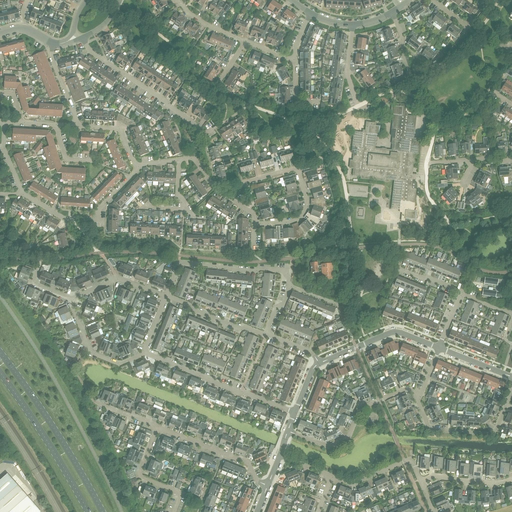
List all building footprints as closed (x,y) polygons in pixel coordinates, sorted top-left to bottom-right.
[(50,0),(54,2),(57,3),(55,8),(59,10),(59,9),(68,13),(70,7),(63,5),(64,2),(58,0),(50,0)] [(168,4),(165,0),(163,0),(156,5),(159,9),(156,12),(158,14),(163,11),(162,8),(168,4)] [(214,0),(210,0),(207,6),(209,8),(208,10),(212,13),(218,4),(213,1),(214,0)] [(265,4),(262,2),(263,0),(255,0),(254,2),(260,5),(258,7),(261,9),(265,4)] [(273,1),(269,6),(267,4),(263,10),(266,11),(267,10),(272,13),(277,4),(276,3),(277,2),(276,2),(274,0),(273,1)] [(362,0),(365,10),(371,8),(368,0),(362,0)] [(457,7),(460,9),(466,1),(464,0),(457,0),(455,3),(458,6),(457,7)] [(463,10),(467,12),(472,5),(466,1),(460,9),(462,11),(463,10)] [(424,5),(422,6),(419,3),(414,6),(420,14),(423,12),(423,14),(425,14),(429,12),(424,5)] [(225,4),(223,7),(218,4),(212,13),(217,16),(221,9),(224,11),(227,6),(225,4)] [(282,7),(282,6),(280,4),(279,4),(279,5),(277,4),(272,13),(276,16),(275,18),(277,19),(281,14),(279,12),(282,7)] [(478,10),(472,5),(467,12),(470,15),(469,16),(472,18),(475,14),(478,16),(481,11),(479,9),(478,10)] [(418,18),(417,16),(420,14),(414,6),(410,10),(412,13),(409,15),(414,22),(418,19),(418,18)] [(30,18),(35,20),(38,12),(33,10),(30,18)] [(287,10),(283,15),(281,14),(277,19),(280,21),(281,20),(285,23),(286,22),(286,21),(291,13),(287,10)] [(428,21),(432,25),(434,22),(437,24),(442,17),(438,13),(439,12),(436,10),(428,21)] [(44,14),(38,12),(35,20),(40,22),(42,17),(44,14)] [(170,15),(167,20),(169,22),(170,20),(175,24),(180,15),(176,12),(173,16),(170,15)] [(296,16),(291,13),(286,21),(286,22),(288,23),(288,24),(290,26),(289,27),(292,29),(295,23),(293,22),(296,16)] [(178,29),(180,30),(181,29),(187,20),(185,18),(180,15),(175,24),(179,27),(178,28),(179,28),(178,29)] [(243,22),(238,20),(239,16),(236,15),(234,21),(237,22),(234,29),(239,31),(243,22)] [(39,25),(44,28),(47,19),(42,17),(40,22),(39,25)] [(447,25),(445,24),(447,20),(442,17),(437,24),(441,28),(440,30),(442,32),(447,25)] [(44,28),(49,30),(53,21),(47,19),(44,28)] [(57,23),(53,21),(49,30),(54,32),(59,20),(57,23)] [(59,34),(63,25),(64,22),(59,20),(54,32),(56,32),(59,34)] [(184,30),(189,33),(195,25),(190,21),(190,22),(187,20),(181,29),(181,30),(183,31),(184,31),(184,30)] [(245,31),(248,32),(252,22),(249,20),(248,24),(243,22),(239,31),(244,33),(245,31)] [(248,32),(250,33),(249,36),(255,38),(259,29),(253,26),(255,23),(252,22),(248,32)] [(322,27),(314,24),(313,27),(310,26),(308,31),(317,35),(319,30),(321,30),(322,27)] [(447,35),(448,33),(451,35),(457,27),(452,24),(450,27),(447,25),(442,32),(447,35)] [(197,40),(200,35),(199,34),(201,31),(198,29),(199,28),(195,25),(189,33),(194,36),(193,37),(197,40)] [(261,38),(263,39),(264,39),(268,30),(267,30),(269,27),(265,25),(265,27),(262,27),(261,30),(259,29),(255,38),(260,40),(261,38)] [(376,31),(377,34),(378,33),(378,35),(379,35),(382,34),(383,37),(392,34),(390,29),(387,30),(386,27),(376,31)] [(462,36),(459,34),(462,31),(457,27),(451,35),(454,37),(453,38),(453,40),(457,43),(462,36)] [(265,42),(271,45),(274,35),(269,33),(268,33),(269,31),(268,30),(264,39),(266,40),(265,42)] [(308,31),(306,36),(315,40),(317,35),(308,31)] [(276,47),(279,40),(281,41),(284,35),(279,33),(276,32),(274,35),(271,45),(276,47)] [(407,38),(410,40),(407,43),(412,47),(418,39),(415,37),(417,35),(412,32),(407,38)] [(100,39),(100,38),(103,43),(112,39),(110,34),(105,36),(104,33),(98,36),(100,39)] [(213,33),(211,38),(208,36),(206,42),(209,43),(209,42),(214,44),(218,35),(213,33)] [(392,44),(391,41),(394,40),(392,34),(383,37),(385,41),(381,42),(381,43),(382,47),(384,47),(390,44),(391,45),(392,44)] [(214,44),(217,45),(216,50),(217,50),(223,37),(218,35),(214,44)] [(306,36),(304,41),(313,45),(315,40),(306,36)] [(363,36),(362,39),(358,39),(358,44),(366,45),(368,45),(369,37),(363,36)] [(221,47),(224,48),(228,39),(223,37),(217,50),(220,51),(221,47)] [(115,40),(113,41),(112,39),(103,43),(105,48),(114,44),(114,43),(116,43),(115,40)] [(226,57),(229,58),(234,47),(231,46),(233,42),(228,39),(224,48),(229,50),(226,57)] [(419,47),(422,49),(427,42),(426,42),(427,41),(425,39),(424,41),(422,39),(421,41),(418,39),(412,47),(417,51),(419,47)] [(301,46),(302,46),(300,49),(311,51),(313,52),(313,49),(312,48),(313,45),(304,41),(301,46)] [(422,49),(424,51),(422,54),(427,58),(432,50),(427,47),(429,44),(430,43),(428,42),(427,43),(427,42),(422,49)] [(1,44),(3,54),(9,53),(7,45),(2,46),(1,44)] [(120,46),(116,48),(114,44),(105,48),(108,53),(115,50),(116,53),(119,51),(121,49),(120,46)] [(384,50),(386,49),(388,55),(397,51),(395,46),(392,47),(391,45),(390,44),(384,47),(382,47),(384,50)] [(300,53),(300,58),(310,58),(310,53),(311,51),(300,49),(300,50),(300,53)] [(431,61),(434,58),(436,60),(438,57),(441,53),(438,50),(436,51),(435,52),(432,50),(427,58),(431,61)] [(115,62),(120,65),(126,56),(121,53),(122,52),(119,51),(116,53),(114,55),(118,57),(115,62)] [(397,61),(396,59),(399,57),(397,51),(388,55),(389,58),(385,60),(387,65),(394,62),(395,62),(397,61)] [(33,56),(35,61),(46,57),(44,52),(33,56)] [(254,61),(258,62),(261,55),(255,52),(254,55),(251,54),(248,62),(253,64),(254,61)] [(368,56),(368,54),(368,53),(364,53),(364,55),(360,55),(356,54),(355,60),(363,61),(365,61),(366,56),(368,56)] [(80,54),(76,56),(69,57),(70,58),(72,66),(79,64),(80,62),(79,62),(80,54)] [(81,54),(80,54),(79,62),(80,62),(79,64),(84,68),(89,60),(81,54)] [(130,65),(133,60),(135,58),(131,55),(129,58),(126,56),(120,65),(125,68),(127,64),(130,65)] [(261,55),(258,62),(256,65),(257,66),(256,68),(259,70),(260,67),(264,69),(266,65),(269,58),(261,55)] [(35,61),(37,67),(48,62),(46,57),(35,61)] [(269,74),(271,75),(272,75),(272,73),(275,65),(276,65),(278,61),(275,59),(275,61),(269,58),(266,65),(269,67),(268,69),(270,70),(269,74)] [(132,68),(137,71),(142,62),(138,59),(132,68)] [(94,63),(89,60),(84,68),(88,70),(86,72),(87,73),(94,63)] [(212,63),(213,63),(210,68),(218,73),(222,69),(218,66),(219,63),(214,60),(212,63)] [(363,66),(363,61),(355,60),(355,65),(358,65),(360,69),(365,68),(368,67),(367,66),(365,67),(364,66),(363,66)] [(37,72),(38,73),(39,72),(50,68),(48,62),(37,67),(39,71),(37,72)] [(137,71),(141,74),(147,65),(142,62),(137,71)] [(388,68),(390,67),(392,72),(402,69),(400,63),(396,65),(395,62),(394,62),(387,65),(388,68)] [(99,66),(94,63),(87,73),(88,73),(89,71),(93,74),(99,66)] [(141,74),(146,77),(151,68),(147,65),(141,74)] [(284,67),(280,69),(279,67),(276,65),(275,65),(272,73),(274,74),(275,72),(277,71),(280,76),(287,72),(287,71),(286,69),(285,69),(284,67)] [(103,69),(99,66),(93,74),(92,76),(97,79),(103,69)] [(106,71),(103,69),(97,79),(101,82),(103,80),(108,72),(109,71),(110,68),(111,68),(109,67),(106,71)] [(233,70),(230,75),(238,80),(241,76),(242,76),(244,74),(239,70),(234,67),(233,70)] [(360,69),(361,73),(358,75),(362,79),(368,74),(370,73),(370,72),(369,70),(368,70),(367,69),(368,68),(368,67),(365,68),(360,69)] [(50,68),(39,72),(40,73),(41,77),(52,73),(50,68)] [(146,77),(150,80),(156,71),(151,68),(146,77)] [(204,70),(207,72),(215,78),(217,75),(218,73),(210,68),(209,70),(205,68),(204,70)] [(401,79),(400,76),(404,75),(402,69),(392,72),(394,75),(392,76),(391,78),(393,82),(401,79)] [(150,80),(155,83),(160,74),(156,71),(150,80)] [(103,80),(107,83),(113,75),(108,72),(103,80)] [(207,82),(208,79),(213,82),(215,78),(207,72),(204,77),(204,76),(202,79),(207,82)] [(290,77),(287,72),(280,76),(283,81),(281,82),(281,85),(288,85),(288,82),(286,79),(290,77)] [(41,77),(43,83),(54,78),(52,73),(41,77)] [(155,83),(159,86),(165,77),(160,74),(155,83)] [(362,79),(365,83),(371,79),(368,74),(362,79)] [(107,83),(114,88),(117,84),(116,84),(117,83),(119,80),(113,75),(107,83)] [(230,75),(227,79),(235,85),(238,80),(230,75)] [(17,78),(11,77),(10,89),(17,89),(21,84),(16,84),(17,78)] [(66,81),(68,86),(79,82),(77,77),(73,78),(68,80),(66,81)] [(159,86),(164,89),(169,80),(165,77),(159,86)] [(43,83),(46,88),(56,83),(54,78),(43,83)] [(233,90),(233,89),(235,85),(227,79),(224,84),(228,87),(227,89),(232,92),(233,90)] [(376,81),(375,83),(371,79),(365,83),(368,88),(371,85),(373,88),(378,84),(376,81)] [(164,89),(168,92),(174,83),(169,80),(164,89)] [(500,88),(501,89),(501,90),(506,93),(511,83),(507,80),(506,81),(503,80),(500,86),(499,87),(500,88)] [(68,86),(71,92),(82,87),(79,82),(68,86)] [(46,88),(48,93),(59,89),(56,83),(46,88)] [(178,86),(174,83),(168,92),(173,95),(178,86)] [(17,89),(19,96),(30,92),(28,86),(22,88),(21,84),(17,89)] [(118,96),(123,89),(118,85),(113,93),(112,92),(110,95),(113,97),(115,94),(118,96)] [(279,88),(279,94),(282,94),(290,94),(290,88),(286,88),(286,85),(288,85),(281,85),(279,85),(279,87),(279,88)] [(301,95),(305,95),(309,95),(309,94),(312,94),(312,89),(311,89),(311,86),(300,86),(300,91),(301,91),(301,95)] [(71,92),(73,97),(84,93),(82,87),(71,92)] [(61,94),(59,89),(48,93),(50,99),(61,94)] [(118,96),(117,98),(122,102),(128,92),(123,89),(118,96)] [(178,97),(182,99),(178,105),(183,108),(191,96),(189,99),(184,96),(186,93),(182,90),(178,97)] [(19,96),(20,101),(26,100),(31,98),(30,92),(19,96)] [(133,95),(128,92),(122,102),(126,105),(128,103),(133,95)] [(86,98),(84,93),(73,97),(75,103),(86,98)] [(287,107),(287,103),(287,100),(290,100),(290,94),(282,94),(282,97),(279,97),(278,98),(278,102),(279,103),(282,103),(282,107),(287,107)] [(128,103),(133,106),(138,98),(133,95),(128,103)] [(198,100),(195,99),(191,96),(183,108),(188,111),(192,104),(194,106),(198,100)] [(133,106),(137,109),(142,101),(138,98),(133,106)] [(29,109),(26,100),(20,101),(23,111),(26,113),(29,109)] [(194,106),(197,107),(193,114),(197,117),(203,109),(198,105),(201,102),(198,100),(194,106)] [(137,109),(136,111),(141,115),(147,104),(142,101),(137,109)] [(145,117),(147,115),(152,107),(147,104),(141,115),(145,117)] [(350,160),(350,168),(354,168),(353,175),(361,176),(361,178),(390,181),(390,179),(394,180),(391,209),(400,210),(400,211),(401,212),(402,212),(401,221),(404,221),(405,218),(415,220),(416,211),(414,211),(416,189),(411,189),(412,183),(412,179),(413,180),(415,178),(415,177),(417,177),(417,175),(416,175),(412,174),(412,171),(414,153),(418,154),(420,139),(413,138),(416,117),(407,116),(407,115),(406,113),(405,113),(406,105),(396,104),(395,106),(392,106),(391,114),(393,115),(392,129),(391,135),(393,137),(394,138),(392,140),(392,143),(393,144),(392,150),(386,150),(386,149),(382,149),(375,149),(376,135),(379,135),(379,126),(375,126),(366,125),(365,131),(364,130),(363,131),(363,133),(354,132),(352,146),(352,153),(355,156),(353,157),(353,160),(353,161),(350,160)] [(506,104),(504,108),(500,114),(505,117),(510,109),(506,107),(508,105),(506,104)] [(90,111),(81,110),(82,114),(85,114),(85,119),(91,120),(92,111),(92,108),(90,107),(90,111)] [(150,120),(151,118),(152,118),(157,110),(152,107),(147,115),(146,118),(150,120)] [(202,120),(205,115),(210,117),(213,112),(209,110),(208,111),(203,109),(197,117),(202,120)] [(157,121),(158,119),(160,121),(164,115),(157,110),(152,118),(157,121)] [(114,114),(115,112),(109,112),(108,121),(114,121),(116,121),(119,114),(114,114)] [(241,116),(236,119),(242,128),(247,125),(241,116)] [(159,124),(162,130),(170,126),(168,121),(167,121),(167,119),(162,122),(163,123),(159,124)] [(236,119),(232,122),(239,134),(242,132),(240,129),(242,128),(236,119)] [(134,122),(130,120),(126,126),(128,127),(129,128),(134,122)] [(129,133),(130,132),(132,135),(140,132),(138,126),(136,127),(134,122),(129,128),(129,130),(128,130),(129,133)] [(232,122),(227,125),(233,134),(235,132),(237,135),(239,134),(232,122)] [(227,125),(223,128),(228,137),(233,134),(227,125)] [(162,130),(164,135),(172,131),(170,126),(162,130)] [(218,131),(224,140),(228,137),(223,128),(218,131)] [(46,131),(36,130),(35,142),(36,142),(36,136),(46,137),(49,133),(46,131)] [(164,135),(166,140),(175,137),(172,131),(164,135)] [(132,135),(134,141),(142,137),(140,132),(132,135)] [(46,137),(49,147),(55,145),(52,135),(49,133),(46,137)] [(470,153),(469,143),(469,142),(472,142),(472,141),(472,133),(468,133),(468,136),(466,136),(467,143),(461,144),(462,154),(470,153)] [(505,151),(504,145),(507,144),(505,133),(502,133),(502,136),(501,137),(497,138),(496,139),(497,146),(496,146),(495,147),(496,148),(497,149),(498,149),(498,152),(505,151)] [(104,142),(106,143),(108,140),(104,140),(104,135),(99,134),(98,142),(104,143),(104,142)] [(134,141),(136,146),(145,142),(142,137),(134,141)] [(166,140),(168,146),(177,142),(175,137),(166,140)] [(486,146),(489,146),(487,138),(483,138),(484,145),(474,146),(475,154),(486,153),(486,146)] [(456,155),(455,148),(458,148),(457,142),(457,139),(454,139),(455,144),(448,145),(449,156),(456,155)] [(108,140),(106,143),(107,143),(109,148),(117,145),(115,140),(109,142),(109,140),(108,140)] [(136,146),(138,151),(147,147),(145,142),(136,146)] [(168,146),(170,151),(179,147),(177,142),(168,146)] [(443,157),(442,150),(445,150),(445,143),(440,143),(440,145),(435,146),(436,157),(443,157)] [(55,145),(49,147),(44,148),(45,154),(56,150),(55,145)] [(109,148),(112,153),(119,150),(117,145),(109,148)] [(219,146),(217,147),(209,149),(210,152),(209,153),(210,155),(218,153),(220,153),(219,146)] [(138,151),(140,156),(149,153),(147,147),(138,151)] [(182,155),(181,153),(179,147),(170,151),(173,156),(179,154),(180,156),(182,155)] [(290,160),(290,159),(293,158),(291,149),(284,150),(287,161),(290,160)] [(58,156),(56,150),(45,154),(47,159),(58,156)] [(112,153),(114,159),(121,156),(119,150),(112,153)] [(285,161),(287,161),(284,150),(278,152),(281,162),(285,161)] [(266,152),(263,153),(267,166),(270,165),(269,165),(273,164),(271,156),(268,157),(266,152)] [(14,156),(16,161),(24,158),(21,153),(14,156)] [(210,155),(211,158),(212,158),(213,161),(220,159),(218,153),(210,155)] [(264,167),(267,166),(263,153),(260,154),(262,159),(258,160),(260,167),(264,166),(264,167)] [(60,161),(58,156),(47,159),(49,165),(60,161)] [(114,159),(116,164),(123,161),(121,156),(114,159)] [(16,161),(18,167),(26,163),(24,158),(16,161)] [(253,169),(251,161),(251,160),(250,160),(245,161),(247,172),(250,171),(250,170),(253,169)] [(62,168),(60,161),(49,165),(50,171),(56,169),(57,173),(62,168)] [(126,169),(125,167),(126,166),(123,161),(116,164),(118,169),(122,168),(123,170),(126,169)] [(245,161),(238,163),(238,164),(241,173),(244,172),(245,172),(247,172),(245,161)] [(18,167),(20,172),(28,169),(26,163),(18,167)] [(457,169),(452,169),(452,165),(445,166),(445,168),(444,168),(445,175),(447,175),(457,174),(457,169)] [(216,171),(216,174),(225,172),(223,166),(215,168),(216,171)] [(316,166),(308,169),(309,172),(307,172),(308,178),(317,175),(316,170),(317,169),(316,166)] [(499,168),(499,177),(502,183),(504,182),(504,181),(508,180),(509,182),(511,181),(511,176),(511,173),(509,173),(508,167),(499,168)] [(62,180),(68,180),(68,168),(62,168),(57,173),(62,174),(62,180)] [(20,172),(23,177),(30,174),(28,169),(20,172)] [(143,172),(146,178),(144,180),(146,182),(147,181),(153,182),(153,172),(149,172),(149,170),(147,170),(147,172),(143,172)] [(143,172),(138,177),(134,181),(141,187),(146,182),(144,180),(146,178),(143,172)] [(216,174),(217,177),(218,176),(219,180),(226,178),(225,172),(216,174)] [(485,172),(483,175),(479,173),(477,178),(488,184),(485,182),(488,178),(489,178),(491,175),(485,172)] [(122,178),(121,178),(123,176),(121,174),(119,175),(116,173),(112,177),(118,183),(122,178)] [(190,173),(185,177),(190,185),(197,179),(194,175),(192,176),(190,173)] [(23,177),(25,182),(30,180),(31,183),(33,180),(32,179),(30,174),(23,177)] [(312,182),(313,185),(321,183),(320,180),(319,180),(317,175),(308,178),(310,183),(312,182)] [(291,176),(282,178),(283,181),(284,181),(286,186),(295,184),(294,178),(292,179),(291,176)] [(112,177),(108,181),(114,187),(118,183),(112,177)] [(484,187),(482,191),(488,194),(489,191),(486,189),(488,184),(477,178),(474,183),(483,187),(484,187)] [(190,185),(193,189),(201,184),(197,179),(190,185)] [(33,180),(31,183),(32,185),(29,189),(34,192),(39,185),(34,182),(33,180)] [(108,181),(104,185),(110,191),(114,187),(108,181)] [(141,192),(138,190),(141,187),(134,181),(130,185),(137,192),(139,194),(141,192)] [(254,189),(256,194),(265,192),(264,187),(265,186),(264,183),(255,185),(256,188),(254,189)] [(311,189),(313,194),(322,192),(321,186),(322,186),(321,183),(313,185),(313,188),(311,189)] [(193,189),(196,194),(204,189),(201,184),(193,189)] [(287,195),(293,193),(296,193),(295,189),(297,189),(295,184),(286,186),(287,191),(286,191),(287,195)] [(34,192),(39,195),(43,188),(39,185),(34,192)] [(104,185),(100,189),(106,195),(110,191),(104,185)] [(130,185),(126,189),(133,196),(137,192),(130,185)] [(39,195),(44,198),(48,191),(43,188),(39,195)] [(451,188),(444,194),(442,196),(446,200),(455,192),(451,188)] [(100,189),(96,193),(102,199),(106,195),(100,189)] [(126,189),(122,193),(129,200),(133,196),(126,189)] [(207,193),(204,189),(196,194),(200,199),(207,193)] [(44,198),(49,201),(53,194),(48,191),(44,198)] [(472,194),(471,195),(476,203),(478,205),(482,202),(481,199),(477,194),(475,191),(471,193),(472,194)] [(259,199),(260,202),(268,200),(268,197),(266,197),(265,192),(256,194),(257,200),(259,199)] [(316,198),(317,202),(325,203),(325,199),(324,199),(322,192),(313,194),(314,199),(316,198)] [(451,202),(454,200),(456,202),(457,202),(458,198),(457,197),(458,196),(455,192),(446,200),(449,204),(451,202)] [(91,203),(94,200),(98,203),(102,199),(96,193),(92,197),(92,198),(90,199),(84,199),(84,207),(90,207),(90,203),(91,203)] [(122,193),(118,197),(125,204),(129,200),(122,193)] [(287,195),(285,195),(286,199),(287,198),(288,204),(297,201),(296,196),(294,196),(293,193),(287,195)] [(58,197),(53,194),(49,201),(54,204),(58,197)] [(466,201),(466,204),(467,206),(470,204),(472,206),(474,208),(478,205),(476,203),(471,195),(466,198),(468,200),(466,201)] [(207,204),(212,207),(217,199),(212,196),(207,204)] [(114,201),(114,202),(112,205),(110,205),(117,207),(120,209),(122,210),(126,205),(125,204),(118,197),(114,201)] [(15,211),(16,210),(19,211),(25,202),(21,199),(19,202),(16,201),(11,209),(15,211)] [(212,207),(217,210),(222,202),(217,199),(212,207)] [(259,206),(260,211),(270,209),(268,203),(269,203),(268,200),(260,202),(261,205),(259,206)] [(230,207),(232,203),(229,201),(228,204),(222,213),(227,216),(232,208),(230,207)] [(302,205),(299,206),(297,201),(288,204),(290,209),(289,209),(290,212),(298,210),(302,209),(302,205)] [(21,215),(26,218),(31,209),(28,208),(30,205),(25,202),(19,211),(23,213),(21,215)] [(217,210),(222,213),(228,204),(228,203),(227,205),(222,202),(217,210)] [(314,206),(312,210),(321,213),(324,206),(325,206),(325,203),(317,202),(317,203),(316,206),(314,206)] [(110,205),(109,215),(119,216),(119,210),(120,209),(117,207),(110,205)] [(30,220),(31,219),(34,221),(40,211),(35,208),(33,211),(31,209),(26,218),(30,220)] [(240,214),(236,212),(237,211),(232,208),(227,216),(232,219),(232,218),(234,219),(240,214)] [(263,220),(265,219),(273,217),(272,213),(271,214),(270,209),(260,211),(263,220)] [(312,215),(311,219),(317,224),(320,220),(319,220),(321,213),(312,210),(310,215),(312,215)] [(34,221),(37,222),(36,224),(40,226),(45,218),(43,217),(45,214),(40,211),(34,221)] [(245,219),(245,217),(239,216),(239,219),(239,224),(251,225),(251,222),(248,222),(248,219),(245,219)] [(42,228),(43,228),(44,227),(45,228),(48,230),(49,230),(50,227),(55,220),(54,220),(50,217),(48,220),(45,218),(40,226),(40,227),(39,228),(41,229),(42,228)] [(307,220),(303,223),(309,231),(314,226),(315,227),(317,224),(311,219),(308,222),(307,220)] [(55,230),(53,233),(54,234),(60,229),(57,227),(59,223),(55,220),(50,227),(55,230)] [(297,230),(300,238),(304,236),(303,235),(309,231),(303,223),(299,226),(300,228),(297,230)] [(293,228),(288,229),(289,238),(296,238),(296,239),(300,238),(297,230),(293,231),(293,228)] [(57,235),(58,240),(66,238),(65,233),(61,234),(60,229),(54,234),(55,236),(57,235)] [(276,229),(271,230),(271,239),(276,239),(277,240),(280,240),(279,231),(276,232),(276,229)] [(283,231),(279,231),(280,240),(283,240),(283,239),(289,238),(288,229),(283,229),(283,231)] [(262,232),(262,241),(266,241),(266,240),(271,239),(271,230),(265,230),(265,232),(262,232)] [(69,247),(66,238),(58,240),(59,246),(58,246),(59,249),(60,249),(69,247)] [(246,251),(246,248),(247,248),(247,242),(238,241),(238,247),(238,251),(246,251)] [(403,263),(408,265),(413,253),(411,253),(410,254),(407,252),(403,263)] [(408,265),(414,267),(418,257),(414,255),(415,254),(413,253),(408,265)] [(414,267),(419,269),(423,258),(421,257),(421,258),(418,257),(414,267)] [(109,258),(108,259),(107,259),(113,266),(116,264),(111,258),(109,258)] [(419,269),(424,271),(429,258),(428,261),(425,260),(425,258),(423,258),(419,269)] [(425,268),(431,270),(435,259),(433,258),(432,260),(429,258),(424,271),(425,268)] [(431,270),(436,273),(440,262),(437,261),(437,260),(435,259),(431,270)] [(118,265),(120,266),(118,272),(124,274),(127,265),(121,263),(122,262),(119,261),(118,265)] [(334,279),(332,263),(321,264),(321,265),(318,266),(317,262),(310,263),(311,273),(318,272),(318,269),(321,268),(322,280),(334,279)] [(441,275),(446,263),(444,262),(443,264),(440,262),(436,273),(441,275)] [(441,275),(446,277),(450,267),(447,265),(448,264),(446,263),(441,275)] [(107,275),(105,271),(110,269),(107,264),(98,268),(97,268),(102,279),(107,276),(107,275)] [(129,276),(132,270),(134,271),(137,266),(137,265),(134,264),(133,268),(127,265),(124,274),(129,276)] [(140,265),(137,264),(137,265),(137,266),(134,271),(137,272),(135,278),(140,281),(144,272),(140,271),(141,269),(139,268),(140,267),(139,266),(140,265)] [(446,277),(452,279),(456,268),(456,267),(457,264),(455,264),(454,268),(450,267),(446,277)] [(31,268),(26,265),(24,269),(23,268),(21,273),(29,276),(31,271),(30,271),(31,268)] [(96,280),(97,281),(102,279),(97,268),(91,269),(90,266),(87,267),(88,270),(89,272),(91,275),(93,274),(96,280)] [(39,273),(42,274),(39,280),(45,282),(49,274),(44,272),(44,271),(44,270),(44,268),(42,267),(39,273)] [(195,278),(195,276),(194,276),(196,272),(185,268),(183,274),(195,278)] [(463,272),(464,270),(462,269),(461,271),(458,270),(458,268),(456,268),(452,279),(457,281),(461,271),(463,272)] [(146,283),(149,277),(151,278),(154,271),(152,270),(151,271),(148,270),(147,273),(144,272),(140,281),(146,283)] [(92,284),(89,278),(90,278),(89,276),(91,275),(89,272),(87,273),(86,271),(87,275),(85,276),(86,277),(82,278),(86,288),(92,286),(91,285),(92,284)] [(154,279),(151,285),(157,287),(161,279),(155,277),(156,273),(157,271),(154,271),(151,278),(154,279)] [(53,279),(56,280),(58,274),(53,272),(52,275),(49,274),(45,282),(51,285),(53,279)] [(56,287),(62,289),(65,281),(62,279),(64,276),(61,275),(62,273),(59,272),(58,274),(56,280),(59,281),(56,287)] [(26,285),(26,281),(27,282),(29,276),(21,273),(21,274),(19,273),(17,279),(17,280),(19,281),(19,283),(21,287),(26,285)] [(183,274),(181,279),(191,283),(192,280),(194,280),(195,278),(183,274)] [(394,285),(399,287),(403,279),(398,277),(394,285)] [(80,289),(81,290),(86,288),(82,278),(79,280),(79,278),(75,280),(74,280),(74,287),(79,287),(80,289)] [(166,281),(161,279),(157,287),(163,290),(166,281)] [(181,279),(179,284),(190,289),(191,287),(190,286),(191,283),(181,279)] [(399,287),(404,289),(407,281),(403,279),(399,287)] [(70,280),(69,282),(65,281),(62,289),(68,291),(70,287),(74,287),(74,280),(70,280)] [(404,289),(409,291),(412,282),(407,281),(404,289)] [(409,291),(413,293),(417,284),(412,282),(409,291)] [(179,284),(177,289),(187,293),(188,290),(190,291),(190,289),(179,284)] [(413,293),(418,295),(421,286),(417,284),(413,293)] [(418,295),(423,297),(426,288),(421,286),(418,295)] [(24,294),(27,295),(27,296),(32,298),(35,290),(30,288),(29,290),(26,288),(24,294)] [(111,289),(108,290),(107,289),(102,291),(106,300),(111,297),(110,296),(113,295),(111,289)] [(117,289),(115,295),(118,296),(117,297),(123,299),(126,291),(121,289),(120,290),(117,289)] [(186,297),(187,293),(177,289),(175,295),(186,300),(187,297),(186,297)] [(38,304),(39,300),(41,301),(43,295),(40,294),(40,293),(35,290),(32,298),(31,301),(38,304)] [(496,292),(483,290),(482,296),(495,298),(496,292)] [(100,302),(101,302),(106,300),(102,291),(97,294),(98,295),(94,296),(97,302),(99,301),(100,302)] [(134,296),(131,294),(131,293),(126,291),(123,299),(128,301),(131,303),(134,296)] [(198,291),(194,301),(200,303),(205,292),(203,291),(202,292),(198,291)] [(289,300),(294,302),(297,293),(292,291),(289,300)] [(200,303),(205,305),(209,295),(206,294),(207,293),(205,292),(200,303)] [(439,292),(437,297),(446,300),(448,296),(439,292)] [(294,302),(299,304),(302,295),(297,293),(294,302)] [(43,303),(49,305),(52,297),(46,295),(46,296),(43,295),(41,301),(44,302),(43,303)] [(205,305),(211,307),(215,296),(213,295),(213,296),(209,295),(205,305)] [(299,304),(304,305),(307,297),(302,295),(299,304)] [(150,296),(149,299),(147,304),(155,307),(158,302),(156,301),(157,299),(150,296)] [(211,307),(216,309),(221,298),(220,297),(220,299),(217,298),(217,297),(215,296),(211,307)] [(57,308),(59,303),(61,304),(64,302),(60,300),(60,302),(56,300),(57,299),(52,297),(49,305),(48,307),(53,309),(54,307),(57,308)] [(217,308),(222,310),(227,298),(225,297),(224,299),(221,298),(216,309),(216,310),(217,308)] [(304,305),(308,307),(312,299),(307,297),(304,305)] [(437,297),(435,302),(444,305),(446,300),(437,297)] [(222,310),(227,312),(231,302),(228,300),(229,299),(227,298),(222,310)] [(259,301),(258,303),(270,308),(272,302),(262,298),(260,302),(259,301)] [(308,307),(313,309),(316,301),(312,299),(308,307)] [(89,300),(88,303),(88,304),(87,304),(86,304),(85,307),(86,307),(86,308),(97,312),(99,307),(97,306),(97,304),(96,303),(96,302),(89,300)] [(479,304),(478,304),(469,300),(467,306),(478,310),(479,308),(478,308),(479,304)] [(313,309),(318,311),(321,303),(316,301),(313,309)] [(227,312),(233,314),(237,302),(235,302),(234,303),(231,302),(227,312)] [(233,314),(238,316),(242,306),(239,305),(239,303),(237,302),(233,314)] [(435,302),(433,307),(442,310),(444,305),(435,302)] [(155,307),(147,304),(144,303),(142,308),(141,311),(144,312),(150,314),(151,311),(153,312),(155,307)] [(258,303),(257,305),(259,306),(257,309),(267,313),(270,308),(258,303)] [(318,311),(322,313),(326,304),(321,303),(318,311)] [(59,307),(60,311),(56,312),(59,317),(61,316),(69,313),(66,304),(64,305),(59,307)] [(322,313),(327,315),(331,306),(326,304),(322,313)] [(170,306),(168,311),(177,315),(179,310),(170,306)] [(243,318),(248,307),(246,306),(245,307),(242,306),(238,316),(243,318)] [(332,317),(336,308),(331,306),(327,315),(332,317)] [(467,306),(465,311),(475,315),(476,312),(477,312),(478,310),(467,306)] [(382,315),(387,317),(391,309),(386,307),(382,315)] [(91,316),(92,317),(94,317),(95,317),(97,312),(86,308),(84,313),(85,314),(84,317),(90,320),(91,316)] [(392,319),(396,321),(400,313),(401,309),(396,308),(395,311),(392,319)] [(252,313),(254,314),(265,319),(267,313),(257,309),(256,312),(252,311),(252,313)] [(387,317),(392,319),(395,311),(391,309),(387,317)] [(151,318),(149,317),(150,314),(144,312),(141,311),(140,315),(142,316),(141,320),(149,323),(151,318)] [(168,311),(166,316),(175,319),(177,315),(168,311)] [(465,311),(463,316),(474,321),(475,319),(473,318),(475,315),(465,311)] [(497,315),(496,317),(507,322),(509,316),(499,312),(498,316),(497,315)] [(71,321),(70,318),(71,318),(69,313),(61,316),(63,321),(64,321),(66,324),(71,321)] [(401,323),(405,315),(400,313),(396,321),(401,323)] [(406,321),(411,323),(414,315),(409,313),(406,321)] [(254,317),(253,320),(263,324),(265,319),(254,314),(253,316),(254,317)] [(411,323),(415,325),(419,315),(417,314),(416,316),(414,315),(411,323)] [(420,327),(423,319),(424,316),(420,314),(420,315),(419,315),(415,325),(420,327)] [(166,316),(165,321),(173,324),(175,319),(166,316)] [(460,322),(471,326),(472,322),(473,323),(475,324),(476,322),(474,321),(463,316),(460,322)] [(186,325),(191,327),(194,319),(189,317),(186,325)] [(496,320),(495,323),(505,327),(507,322),(496,317),(495,319),(496,320)] [(191,327),(196,329),(199,320),(194,319),(191,327)] [(277,329),(283,331),(287,320),(285,319),(285,321),(281,319),(277,329)] [(420,327),(425,329),(428,320),(423,319),(420,327)] [(141,320),(139,325),(138,327),(144,330),(145,327),(147,328),(149,323),(141,320)] [(196,329),(200,331),(204,322),(199,320),(196,329)] [(261,329),(263,324),(253,320),(252,323),(251,322),(250,325),(261,329)] [(283,331),(288,334),(292,324),(289,322),(289,321),(287,320),(283,331)] [(425,329),(429,331),(433,322),(428,320),(425,329)] [(438,324),(435,323),(436,321),(434,320),(433,322),(429,331),(434,333),(438,324)] [(66,328),(68,333),(76,329),(74,324),(73,325),(71,321),(66,324),(67,327),(66,328)] [(165,321),(163,325),(171,329),(173,324),(165,321)] [(89,325),(90,327),(88,328),(90,334),(101,329),(99,324),(98,324),(96,325),(95,322),(89,325)] [(200,331),(205,333),(208,324),(204,322),(200,331)] [(288,334),(293,336),(298,323),(296,322),(295,325),(292,324),(288,334)] [(293,336),(299,338),(303,328),(299,326),(301,323),(299,322),(299,323),(298,323),(293,336)] [(492,326),(492,328),(503,332),(505,327),(495,323),(494,326),(492,326)] [(205,333),(210,335),(213,326),(208,324),(205,333)] [(163,325),(161,330),(169,334),(171,329),(163,325)] [(214,338),(218,328),(213,326),(210,335),(214,336),(214,338)] [(137,330),(135,335),(143,339),(145,333),(143,333),(144,330),(138,327),(137,330)] [(304,340),(310,342),(314,332),(310,331),(311,329),(310,329),(311,327),(310,327),(309,329),(309,328),(304,340)] [(214,338),(219,340),(222,332),(217,330),(218,328),(214,338)] [(299,338),(304,340),(309,328),(307,328),(306,329),(303,328),(299,338)] [(448,338),(453,340),(456,332),(457,329),(455,328),(454,331),(451,330),(448,338)] [(491,334),(501,338),(503,332),(492,328),(491,330),(492,330),(491,334)] [(80,338),(78,334),(76,329),(68,333),(65,334),(68,339),(71,337),(73,341),(80,338)] [(101,335),(99,330),(101,329),(90,334),(92,339),(95,338),(96,340),(102,338),(104,337),(102,334),(101,335)] [(161,330),(159,335),(167,338),(169,334),(161,330)] [(344,330),(339,332),(343,341),(348,339),(344,330)] [(219,340),(223,342),(227,333),(222,332),(219,340)] [(339,332),(335,334),(338,343),(343,341),(339,332)] [(453,340),(458,342),(461,334),(456,332),(453,340)] [(223,342),(228,344),(231,335),(227,333),(223,342)] [(246,337),(245,339),(257,343),(259,338),(249,334),(247,337),(246,337)] [(335,334),(330,336),(334,345),(338,343),(335,334)] [(458,342),(462,344),(466,335),(461,334),(458,342)] [(135,335),(132,341),(131,343),(136,348),(138,343),(141,344),(143,339),(135,335)] [(159,335),(157,340),(166,343),(167,338),(159,335)] [(236,337),(231,335),(228,344),(233,346),(236,337)] [(466,348),(471,337),(466,335),(462,344),(467,346),(466,348)] [(330,336),(325,338),(329,347),(334,345),(330,336)] [(466,348),(471,350),(475,341),(470,339),(471,337),(466,348)] [(99,350),(104,352),(108,343),(103,341),(103,340),(102,338),(96,340),(99,347),(100,347),(99,350)] [(325,338),(321,340),(324,349),(329,347),(325,338)] [(246,341),(244,345),(255,349),(257,343),(245,339),(244,341),(246,341)] [(476,352),(479,343),(480,341),(475,339),(475,341),(471,350),(476,352)] [(157,340),(155,344),(164,348),(166,343),(157,340)] [(316,343),(319,351),(324,349),(321,340),(316,343)] [(73,341),(72,345),(70,344),(68,349),(76,352),(79,347),(77,347),(79,344),(73,341)] [(123,343),(124,346),(127,355),(133,353),(132,350),(136,348),(131,343),(129,341),(123,343)] [(398,343),(395,344),(394,341),(389,344),(392,352),(397,350),(400,349),(398,343)] [(110,354),(111,351),(113,352),(116,347),(116,345),(113,343),(113,345),(108,343),(104,352),(110,354)] [(476,352),(481,353),(484,345),(479,343),(476,352)] [(162,353),(164,348),(155,344),(153,349),(162,353)] [(383,346),(384,349),(382,350),(384,356),(387,355),(392,352),(389,344),(383,346)] [(403,344),(399,352),(398,355),(404,356),(405,354),(408,346),(403,344)] [(242,347),(241,349),(252,354),(255,349),(244,345),(243,348),(242,347)] [(481,353),(485,355),(489,347),(484,345),(481,353)] [(124,346),(119,349),(119,348),(116,347),(113,352),(120,355),(121,355),(122,357),(127,355),(124,346)] [(268,346),(266,351),(278,356),(278,354),(277,353),(278,350),(268,346)] [(405,354),(410,356),(413,348),(408,346),(405,354)] [(183,360),(187,352),(188,349),(183,347),(182,350),(178,358),(183,360)] [(485,355),(490,357),(493,349),(489,347),(485,355)] [(177,348),(173,356),(178,358),(182,350),(177,348)] [(382,357),(384,356),(382,350),(379,351),(378,348),(373,350),(377,359),(381,357),(382,357)] [(410,356),(414,358),(417,352),(418,352),(418,350),(413,348),(410,356)] [(74,359),(76,352),(68,349),(65,357),(69,359),(71,361),(69,362),(73,369),(76,362),(74,359)] [(238,354),(238,355),(250,359),(252,354),(241,349),(240,352),(242,352),(240,355),(238,354)] [(495,359),(498,351),(493,349),(490,357),(495,359)] [(366,357),(369,362),(377,359),(373,350),(368,353),(369,356),(366,357)] [(266,351),(264,356),(274,361),(275,357),(277,358),(278,356),(266,351)] [(183,360),(188,362),(191,354),(187,352),(183,360)] [(413,360),(419,362),(422,354),(418,352),(417,352),(414,358),(413,360)] [(188,362),(193,364),(196,355),(191,354),(188,362)] [(200,364),(206,367),(210,355),(209,354),(208,356),(204,354),(200,364)] [(424,365),(427,356),(422,354),(419,362),(424,365)] [(198,366),(201,357),(196,355),(193,364),(198,366)] [(206,367),(211,369),(215,359),(212,357),(212,356),(210,355),(206,367)] [(236,357),(235,359),(246,364),(248,359),(250,360),(250,359),(238,355),(237,358),(236,357)] [(264,356),(262,362),(273,366),(274,364),(273,364),(274,361),(264,356)] [(297,357),(295,362),(303,365),(305,360),(297,357)] [(150,361),(147,362),(145,359),(142,360),(143,361),(140,362),(144,371),(149,368),(150,371),(153,372),(155,366),(151,364),(150,361)] [(211,369),(216,371),(221,359),(219,359),(219,360),(215,359),(211,369)] [(222,373),(226,363),(222,362),(223,360),(221,359),(216,371),(222,373)] [(235,362),(234,365),(244,369),(246,364),(235,359),(234,361),(235,362)] [(358,362),(355,363),(354,360),(349,362),(353,371),(356,369),(358,374),(359,374),(363,373),(358,362)] [(438,370),(437,373),(439,374),(443,363),(438,361),(435,369),(438,370)] [(136,374),(139,373),(144,371),(140,362),(138,363),(138,362),(135,364),(136,367),(133,368),(136,374)] [(258,366),(270,371),(271,368),(273,368),(275,369),(275,367),(273,366),(262,362),(260,367),(258,366)] [(295,362),(293,367),(301,370),(303,365),(295,362)] [(347,373),(353,371),(349,362),(344,365),(345,367),(342,369),(345,375),(347,373)] [(442,371),(445,373),(448,365),(443,363),(439,374),(440,375),(442,371)] [(155,373),(161,375),(164,367),(159,364),(158,367),(155,366),(153,372),(155,373)] [(231,368),(231,370),(242,374),(244,369),(234,365),(233,368),(231,368)] [(447,377),(449,378),(453,367),(448,365),(445,373),(448,374),(447,377)] [(258,366),(256,372),(267,376),(268,374),(267,374),(268,371),(270,371),(258,366)] [(166,377),(169,378),(169,379),(171,372),(169,371),(170,369),(164,367),(161,375),(160,378),(165,381),(166,377)] [(293,367),(291,371),(300,375),(301,370),(293,367)] [(342,376),(345,375),(342,369),(339,370),(338,367),(333,369),(337,378),(342,376)] [(458,369),(453,367),(449,378),(450,379),(452,375),(455,377),(458,369)] [(461,368),(457,379),(460,380),(457,387),(459,388),(462,381),(466,370),(461,368)] [(327,377),(325,382),(328,383),(329,381),(332,380),(337,378),(333,369),(328,371),(329,374),(326,375),(327,377)] [(240,380),(242,374),(231,370),(230,372),(231,372),(230,376),(240,380)] [(465,378),(468,380),(471,372),(466,370),(462,381),(464,382),(465,378)] [(169,379),(177,382),(181,373),(175,371),(174,374),(171,372),(169,379)] [(291,371),(289,376),(298,379),(300,375),(291,371)] [(256,372),(254,377),(264,381),(265,378),(267,378),(267,376),(256,372)] [(395,381),(398,379),(400,386),(406,384),(402,375),(398,376),(396,372),(392,373),(393,375),(394,379),(395,381)] [(470,384),(472,385),(476,374),(471,372),(468,380),(471,381),(470,384)] [(177,382),(182,384),(185,385),(188,379),(185,378),(186,375),(181,373),(177,382)] [(390,378),(385,380),(389,389),(394,386),(392,380),(394,379),(393,375),(392,373),(388,375),(390,378)] [(406,384),(411,382),(414,380),(413,380),(413,379),(414,376),(407,374),(407,373),(402,375),(406,384)] [(478,384),(479,382),(482,376),(476,374),(472,385),(471,386),(473,387),(474,386),(475,383),(478,384)] [(484,375),(481,383),(484,384),(482,391),(483,391),(485,388),(490,377),(484,375)] [(289,376),(287,381),(296,384),(298,379),(289,376)] [(188,386),(193,388),(197,380),(192,377),(191,380),(188,379),(185,385),(188,386)] [(254,377),(251,382),(263,387),(264,385),(262,384),(264,381),(254,377)] [(376,380),(378,384),(381,383),(384,391),(389,389),(385,380),(384,377),(380,379),(376,380)] [(488,385),(492,387),(495,379),(490,377),(485,388),(487,389),(488,385)] [(328,383),(325,382),(320,379),(318,385),(326,388),(329,383),(328,383)] [(495,388),(493,391),(493,393),(495,394),(500,381),(495,379),(492,387),(495,388)] [(203,388),(200,387),(202,382),(197,380),(193,388),(192,391),(197,393),(198,393),(201,394),(203,388)] [(287,381),(285,385),(294,389),(296,384),(287,381)] [(505,383),(500,381),(495,394),(493,397),(496,397),(498,392),(501,393),(502,391),(505,383)] [(262,389),(263,387),(251,382),(249,388),(259,392),(261,388),(262,389)] [(437,383),(435,386),(431,385),(430,387),(431,387),(430,390),(438,393),(440,388),(444,390),(445,387),(437,383)] [(364,385),(365,388),(361,390),(365,399),(370,397),(366,389),(369,388),(367,384),(364,385)] [(285,385),(283,390),(292,394),(294,389),(285,385)] [(318,385),(316,390),(324,393),(326,388),(318,385)] [(206,389),(203,388),(201,394),(203,395),(209,397),(212,388),(210,388),(210,387),(207,386),(206,389)] [(214,399),(217,400),(219,394),(217,393),(218,390),(214,388),(214,389),(212,388),(209,397),(214,399)] [(103,390),(102,393),(101,392),(99,396),(103,398),(102,399),(107,401),(111,391),(106,389),(103,390)] [(283,390),(282,395),(290,398),(292,394),(283,390)] [(316,390),(314,395),(322,398),(324,393),(316,390)] [(359,401),(360,401),(365,399),(361,390),(356,392),(359,401)] [(432,397),(429,402),(436,402),(437,402),(439,397),(437,396),(438,393),(430,390),(429,392),(428,392),(427,395),(432,397)] [(118,399),(117,399),(115,398),(115,395),(110,393),(111,392),(111,391),(107,401),(112,403),(113,402),(116,403),(117,401),(117,400),(118,399)] [(220,401),(225,404),(229,395),(226,394),(227,393),(224,392),(222,395),(219,394),(217,400),(220,401)] [(397,400),(398,399),(400,404),(408,401),(407,398),(408,398),(407,396),(406,393),(396,397),(397,400)] [(120,395),(118,400),(117,400),(117,401),(116,403),(119,404),(119,406),(124,408),(128,397),(122,395),(120,395)] [(230,406),(233,407),(236,401),(233,400),(234,396),(231,395),(231,396),(229,395),(225,404),(230,406)] [(280,400),(288,403),(290,398),(282,395),(280,400)] [(314,395),(312,400),(320,403),(322,398),(314,395)] [(128,398),(128,397),(124,408),(129,410),(130,408),(133,410),(135,403),(136,402),(133,401),(133,402),(127,400),(128,398)] [(141,413),(144,404),(141,403),(142,398),(138,397),(136,402),(135,403),(139,404),(136,411),(137,411),(136,412),(140,414),(141,413)] [(356,402),(347,398),(345,404),(354,407),(356,402)] [(240,399),(239,402),(236,401),(233,407),(232,410),(234,411),(235,411),(236,410),(241,412),(241,410),(245,401),(243,401),(243,400),(240,399)] [(312,400),(310,405),(318,408),(320,403),(312,400)] [(494,402),(488,400),(486,405),(489,406),(487,409),(497,412),(499,407),(493,405),(494,402)] [(247,412),(249,413),(250,413),(251,411),(250,411),(252,407),(249,406),(250,403),(247,402),(245,401),(241,410),(247,412)] [(400,413),(402,412),(402,413),(408,410),(407,407),(411,406),(410,403),(409,403),(408,401),(400,404),(401,408),(398,409),(400,413)] [(429,412),(430,415),(438,411),(436,406),(437,405),(436,403),(436,402),(429,402),(432,408),(427,410),(428,412),(429,412)] [(256,407),(253,405),(252,407),(250,411),(251,411),(253,412),(259,414),(262,405),(257,403),(256,407)] [(146,415),(149,408),(152,409),(153,407),(153,405),(151,404),(150,407),(144,404),(141,413),(146,415)] [(345,404),(344,408),(341,407),(339,410),(351,415),(352,412),(354,407),(345,404)] [(269,411),(266,410),(267,408),(262,405),(259,414),(261,415),(260,418),(265,420),(265,419),(266,420),(269,411)] [(316,413),(318,408),(310,405),(308,410),(316,413)] [(157,420),(157,419),(158,420),(161,411),(156,409),(156,408),(153,407),(152,409),(155,411),(153,417),(153,418),(153,419),(157,420)] [(488,418),(489,415),(495,417),(497,412),(487,409),(485,414),(486,414),(485,415),(483,413),(481,415),(483,416),(486,422),(489,420),(488,418)] [(270,419),(275,421),(278,412),(273,410),(272,412),(269,411),(266,420),(268,421),(269,418),(270,419)] [(338,414),(341,415),(339,419),(349,424),(349,423),(348,423),(350,418),(351,415),(339,410),(338,414)] [(404,415),(407,420),(415,416),(414,414),(413,411),(409,413),(408,410),(402,413),(404,415)] [(169,416),(170,414),(167,412),(166,413),(161,411),(158,420),(163,422),(166,415),(169,416)] [(443,420),(443,418),(441,415),(440,416),(438,411),(430,415),(431,417),(432,420),(436,418),(438,423),(443,420)] [(461,427),(462,420),(465,420),(466,415),(466,411),(463,411),(463,412),(457,412),(457,417),(456,426),(461,427)] [(280,423),(283,424),(286,418),(283,417),(284,414),(278,412),(275,421),(280,423)] [(110,414),(109,417),(105,415),(103,421),(107,423),(108,423),(106,426),(111,428),(111,426),(112,425),(115,418),(116,417),(110,414)] [(448,420),(451,420),(451,426),(456,426),(457,417),(454,416),(454,414),(449,414),(448,420)] [(468,420),(468,427),(473,427),(474,418),(474,416),(466,415),(465,420),(468,420)] [(415,426),(413,423),(418,421),(417,419),(416,419),(415,416),(407,420),(409,425),(408,425),(409,428),(410,428),(410,430),(415,428),(414,426),(415,426)] [(479,418),(474,418),(473,427),(478,428),(479,421),(482,421),(484,423),(486,422),(483,416),(480,418),(479,418)] [(168,419),(171,420),(168,427),(173,429),(177,421),(172,419),(172,418),(169,417),(168,419)] [(195,425),(189,422),(191,419),(188,417),(186,422),(184,428),(187,429),(186,431),(191,433),(195,425)] [(120,420),(115,418),(112,425),(111,426),(117,428),(120,420)] [(181,426),(184,428),(186,422),(183,421),(183,420),(178,418),(177,421),(173,429),(179,431),(181,426)] [(346,428),(347,429),(349,424),(339,419),(337,425),(346,428)] [(125,432),(127,426),(124,425),(125,422),(120,420),(117,428),(125,432)] [(301,421),(297,429),(302,431),(306,423),(301,421)] [(197,435),(199,428),(202,429),(205,423),(201,422),(201,424),(198,423),(199,423),(196,422),(195,425),(191,433),(197,435)] [(202,429),(206,431),(203,437),(208,439),(211,431),(206,429),(206,428),(208,425),(205,423),(202,429)] [(302,431),(307,433),(311,425),(306,423),(302,431)] [(307,433),(312,435),(316,427),(311,425),(307,433)] [(138,432),(136,438),(144,441),(147,435),(144,434),(145,432),(146,432),(147,429),(140,427),(138,432)] [(324,431),(321,429),(316,427),(312,435),(318,437),(320,432),(321,432),(322,436),(325,435),(328,441),(333,439),(329,430),(327,431),(326,430),(324,431)] [(509,436),(510,433),(511,433),(511,427),(510,427),(509,429),(503,427),(500,433),(509,436)] [(334,428),(329,430),(333,439),(338,437),(334,428)] [(218,429),(216,433),(211,431),(208,439),(213,441),(216,435),(219,436),(220,433),(221,430),(218,429)] [(222,444),(225,445),(228,437),(228,436),(223,434),(220,433),(219,436),(218,438),(221,439),(219,444),(222,445),(222,444)] [(164,437),(163,441),(160,440),(156,450),(159,451),(160,451),(160,452),(161,452),(164,450),(165,451),(166,448),(170,439),(164,437)] [(234,437),(233,439),(228,437),(225,445),(227,446),(227,447),(230,448),(231,443),(234,444),(237,438),(234,437)] [(128,444),(132,446),(138,448),(139,445),(142,446),(144,441),(136,438),(134,441),(132,440),(129,441),(128,444)] [(239,454),(243,446),(243,444),(238,442),(240,439),(237,438),(234,444),(237,446),(234,453),(237,454),(237,453),(239,454)] [(171,451),(174,452),(177,446),(174,445),(175,442),(170,439),(166,448),(171,450),(171,451)] [(178,453),(183,455),(186,446),(181,444),(179,447),(177,446),(174,452),(177,454),(178,453)] [(137,451),(138,448),(132,446),(129,454),(138,458),(140,452),(137,451)] [(194,453),(191,452),(192,448),(186,446),(183,455),(189,457),(188,458),(191,459),(194,453)] [(246,453),(249,454),(251,448),(248,447),(248,448),(243,446),(239,454),(242,456),(244,457),(246,453)] [(262,450),(263,451),(258,453),(261,462),(263,461),(264,462),(267,461),(265,456),(268,454),(265,449),(262,450)] [(259,462),(261,462),(258,453),(253,456),(257,465),(260,464),(259,462)] [(132,465),(133,462),(136,463),(138,458),(129,454),(127,460),(126,463),(132,465)] [(199,464),(200,463),(205,465),(208,456),(203,454),(202,457),(199,456),(196,462),(199,464)] [(442,469),(442,467),(443,458),(434,457),(434,455),(431,455),(430,462),(434,462),(433,468),(442,469)] [(210,468),(216,471),(219,465),(213,462),(214,458),(208,456),(205,465),(204,468),(209,470),(210,470),(210,468)] [(418,456),(417,463),(420,463),(420,468),(429,469),(429,465),(430,458),(424,458),(421,457),(421,456),(418,456)] [(156,458),(155,461),(152,460),(149,465),(158,469),(160,464),(161,464),(162,461),(156,458)] [(455,472),(456,461),(447,461),(447,459),(445,459),(444,466),(447,466),(446,472),(455,472)] [(457,469),(460,469),(459,475),(468,475),(469,464),(460,464),(461,461),(457,460),(457,469)] [(483,470),(487,470),(486,476),(495,477),(496,466),(489,465),(490,461),(489,460),(484,460),(483,470)] [(500,474),(508,475),(509,464),(501,463),(501,461),(498,461),(497,468),(500,468),(500,474)] [(222,471),(227,473),(231,464),(225,462),(222,471)] [(470,470),(473,470),(473,476),(481,477),(482,466),(474,465),(474,462),(470,462),(470,470)] [(227,473),(232,475),(236,466),(231,464),(227,473)] [(147,471),(151,472),(150,475),(156,478),(157,474),(159,474),(160,470),(158,469),(149,465),(147,471)] [(232,475),(238,477),(241,468),(236,466),(232,475)] [(247,471),(241,468),(238,477),(243,479),(247,471)] [(298,482),(301,483),(302,483),(305,476),(299,473),(297,474),(296,470),(291,473),(294,481),(297,480),(298,482)] [(408,484),(410,482),(407,475),(405,477),(402,471),(402,470),(396,472),(400,481),(403,480),(405,484),(407,483),(408,484)] [(309,473),(308,477),(305,476),(302,483),(305,484),(305,483),(310,485),(311,483),(314,474),(310,472),(309,473)] [(391,475),(394,481),(391,482),(394,489),(399,487),(397,483),(400,481),(396,472),(391,474),(391,475)] [(289,483),(294,481),(291,473),(286,475),(289,483)] [(41,511),(8,474),(0,480),(0,511),(41,511)] [(320,484),(317,483),(319,477),(319,476),(314,474),(311,483),(316,485),(315,489),(317,489),(320,484)] [(191,481),(194,482),(203,485),(205,480),(193,475),(193,477),(190,475),(189,478),(192,479),(191,481)] [(388,492),(394,489),(391,482),(388,484),(386,478),(385,477),(380,479),(384,489),(387,487),(388,492)] [(377,488),(374,490),(377,495),(382,493),(381,490),(384,489),(380,479),(374,482),(375,483),(377,488)] [(194,482),(192,487),(201,491),(203,485),(194,482)] [(434,485),(435,487),(430,490),(433,496),(442,492),(440,488),(442,487),(440,482),(434,485)] [(213,484),(211,489),(219,493),(221,487),(213,484)] [(245,487),(243,492),(251,496),(254,490),(249,488),(249,487),(249,486),(248,485),(247,485),(246,486),(246,487),(245,487)] [(340,486),(338,492),(335,491),(333,498),(338,500),(339,496),(343,497),(346,488),(341,485),(341,486),(340,486)] [(372,499),(377,497),(377,495),(374,490),(372,491),(369,485),(364,487),(367,496),(370,494),(372,499)] [(142,495),(148,497),(151,488),(146,486),(142,495)] [(278,486),(276,491),(283,494),(285,489),(278,486)] [(192,487),(190,493),(199,496),(201,491),(192,487)] [(361,496),(359,496),(359,493),(355,493),(355,496),(355,503),(358,502),(359,501),(365,498),(364,497),(367,496),(364,487),(358,490),(361,496)] [(159,494),(156,493),(157,490),(151,488),(148,497),(147,500),(155,503),(156,500),(159,494)] [(351,491),(352,490),(346,488),(343,497),(346,498),(345,500),(348,500),(348,499),(352,501),(352,503),(355,503),(355,496),(349,497),(351,491)] [(211,489),(208,494),(217,498),(219,493),(211,489)] [(454,500),(459,500),(458,503),(464,504),(465,497),(462,496),(462,490),(455,490),(454,500)] [(494,490),(495,497),(492,497),(492,503),(493,503),(496,503),(496,500),(502,500),(501,490),(494,490)] [(468,497),(465,497),(464,504),(470,504),(470,501),(474,502),(475,491),(468,491),(468,497)] [(481,492),(482,502),(483,505),(487,504),(492,504),(493,504),(492,503),(492,497),(489,497),(488,491),(481,492)] [(243,492),(241,498),(249,501),(251,496),(243,492)] [(163,493),(161,495),(159,494),(156,500),(155,503),(158,504),(160,501),(165,503),(168,495),(163,493)] [(208,494),(206,500),(215,503),(217,498),(208,494)] [(316,502),(307,498),(307,496),(305,495),(304,497),(304,496),(303,499),(306,500),(304,503),(314,507),(316,502)] [(410,511),(413,511),(416,511),(411,499),(411,500),(410,497),(408,498),(409,502),(406,503),(410,511)] [(448,500),(446,501),(444,497),(435,501),(437,507),(443,505),(444,508),(450,505),(448,500)] [(241,498),(239,503),(247,506),(249,501),(241,498)] [(417,501),(414,502),(412,499),(411,499),(416,511),(421,509),(417,501)] [(204,505),(206,506),(213,508),(215,503),(206,500),(204,505)] [(401,504),(402,507),(404,511),(410,511),(406,503),(403,504),(402,501),(400,502),(401,504)] [(239,503),(237,508),(245,511),(247,506),(239,503)] [(312,511),(314,507),(304,503),(303,506),(299,504),(298,506),(312,511)]
